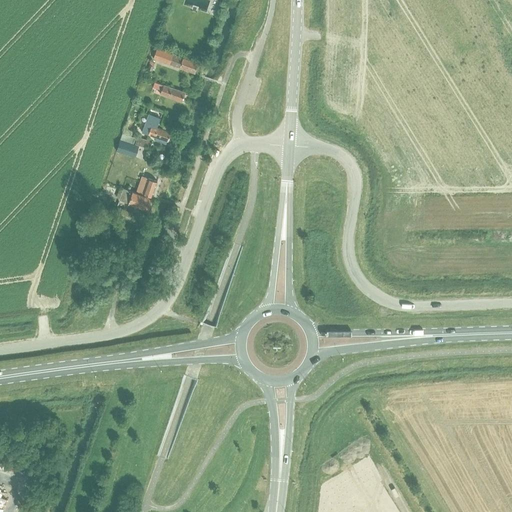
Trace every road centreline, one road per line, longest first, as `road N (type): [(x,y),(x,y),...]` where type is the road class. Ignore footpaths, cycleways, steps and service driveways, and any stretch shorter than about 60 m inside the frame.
road 1 (unclassified): [(289,146),(328,150),(349,163),(355,186),(348,249),(368,289),(414,307),(511,302)]
road 2 (unclassified): [(187,257),(172,236),(175,226),(233,58),(255,56)]
road 3 (residential): [(0,351),(110,334),(148,319),(172,294),(187,257)]
road 4 (primary): [(311,358),(499,333)]
road 5 (primary): [(499,333),(310,332)]
road 6 (primary): [(97,364),(244,362)]
road 7 (tertiary): [(289,146),(297,0)]
road 8 (primary): [(241,339),(97,364)]
road 9 (unclassified): [(286,181),(267,311)]
road 10 (unclassified): [(290,312),(286,181)]
road 11 (residential): [(187,257),(219,164),(239,147)]
